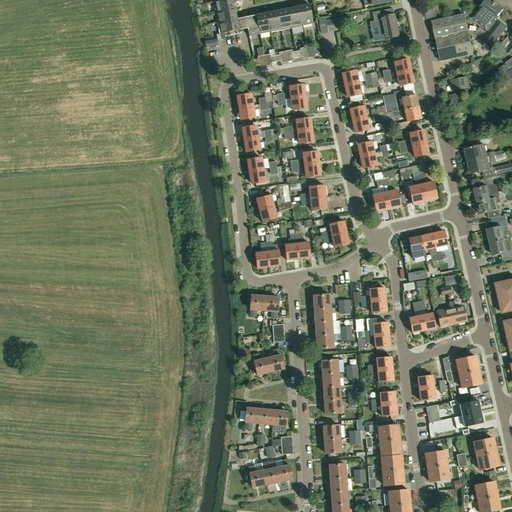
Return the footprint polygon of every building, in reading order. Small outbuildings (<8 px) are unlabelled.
[(226,0),(215,2),(217,13),(235,9),(234,3),(242,2),(242,0),(226,0)] [(502,9),(503,8),(492,0),(486,0),(472,18),(489,31),(480,42),(489,49),(506,28),(506,27),(506,26),(503,10),(502,9)] [(310,5),(299,7),(303,26),(313,24),(310,5)] [(299,7),(288,9),(292,28),(303,26),(299,7)] [(217,13),(219,24),(237,20),(235,9),(217,13)] [(288,9),(278,11),(282,30),(292,28),(288,9)] [(374,21),(369,22),(373,41),(385,39),(398,36),(394,15),(393,9),(372,13),(374,21)] [(278,11),(267,13),(271,32),(282,30),(278,11)] [(267,13),(257,16),(260,34),(271,32),(267,13)] [(474,54),(468,31),(465,15),(434,22),(442,61),(474,54)] [(246,18),(250,37),(260,34),(257,16),(246,18)] [(344,29),(343,26),(342,17),(326,20),(328,32),(344,29)] [(219,24),(221,34),(225,33),(239,31),(237,20),(219,24)] [(510,41),(506,38),(501,44),(505,47),(510,41)] [(205,41),(206,48),(218,45),(217,39),(205,41)] [(475,63),(480,68),(487,61),(482,57),(475,63)] [(408,59),(394,62),(397,74),(410,71),(408,59)] [(502,74),(509,68),(507,65),(506,66),(505,65),(499,69),(502,74)] [(355,71),(342,74),(345,86),(358,83),(356,71),(355,71)] [(370,74),(364,75),(365,81),(377,78),(375,71),(370,72),(370,74)] [(397,74),(391,76),(392,81),(398,79),(400,86),(413,83),(410,71),(397,74)] [(469,88),(467,77),(452,80),(454,91),(469,88)] [(358,83),(345,86),(348,97),(361,94),(358,83)] [(304,85),(290,86),(292,99),(305,97),(304,85)] [(389,91),(391,98),(400,95),(398,88),(389,91)] [(265,98),(258,99),(259,105),(266,104),(272,102),(273,102),(271,92),(264,93),(265,98)] [(448,95),(451,105),(459,103),(456,93),(448,95)] [(250,94),(237,96),(239,108),(252,106),(250,94)] [(415,95),(402,98),(405,110),(418,107),(415,95)] [(305,97),(292,99),(292,103),(293,111),(306,109),(305,97)] [(396,101),(384,104),(384,106),(386,114),(398,111),(397,105),(396,101)] [(252,106),(239,108),(241,120),(254,118),(253,111),(267,110),(273,109),(272,102),(266,104),(259,105),(259,106),(252,107),(252,106)] [(364,106),(350,109),(353,121),(366,118),(364,106)] [(377,110),(371,111),(372,117),(380,116),(386,114),(384,106),(380,107),(380,108),(376,109),(377,110)] [(418,107),(405,110),(407,122),(420,119),(418,107)] [(398,111),(386,114),(387,120),(399,117),(398,111)] [(310,118),(296,120),(298,132),(311,130),(310,118)] [(366,118),(353,121),(355,133),(369,130),(366,118)] [(422,124),(424,130),(432,127),(430,121),(422,124)] [(256,126),(242,128),(244,140),(258,138),(257,132),(256,126)] [(311,130),(298,132),(299,138),(300,144),(313,142),(311,130)] [(423,131),(410,134),(412,145),(425,143),(423,131)] [(258,138),(244,140),(246,152),(260,150),(258,138)] [(371,142),(358,144),(361,156),(374,154),(371,142)] [(425,143),(412,145),(415,157),(428,154),(425,143)] [(479,146),(465,149),(468,162),(486,158),(495,156),(494,152),(487,154),(485,145),(479,146)] [(399,148),(394,150),(396,157),(401,155),(400,154),(407,152),(406,147),(399,148)] [(317,152),(303,153),(305,166),(318,164),(317,152)] [(374,154),(361,156),(363,169),(376,166),(374,154)] [(469,168),(466,168),(468,175),(471,175),(493,170),(491,163),(496,162),(495,156),(486,158),(468,162),(469,168)] [(261,158),(248,160),(249,172),(263,170),(261,158)] [(509,173),(511,172),(511,162),(495,167),(497,176),(501,175),(509,173)] [(427,163),(417,166),(418,172),(424,170),(428,169),(427,163)] [(318,164),(305,166),(306,178),(320,176),(318,164)] [(263,170),(249,172),(251,184),(265,182),(263,170)] [(511,172),(509,173),(501,175),(503,183),(511,180),(511,172)] [(381,173),(366,176),(368,183),(376,182),(376,181),(382,180),(381,174),(381,173)] [(433,182),(421,185),(425,201),(437,198),(433,182)] [(475,190),(477,202),(506,196),(505,191),(499,192),(498,184),(475,190)] [(310,193),(300,194),(300,197),(300,200),(306,199),(310,199),(325,197),(324,185),(309,187),(310,193)] [(421,185),(409,188),(413,204),(425,201),(421,185)] [(397,191),(385,193),(388,209),(401,206),(397,191)] [(385,193),(373,196),(376,212),(388,209),(385,193)] [(271,195),(256,199),(259,211),(274,207),(271,195)] [(501,202),(507,200),(506,196),(477,202),(480,214),(496,211),(499,210),(498,204),(501,203),(501,202)] [(325,197),(310,199),(312,211),(326,209),(325,197)] [(274,207),(259,211),(262,222),(277,218),(274,207)] [(344,221),(329,224),(331,236),(346,233),(344,221)] [(502,227),(488,230),(491,243),(508,239),(511,238),(511,233),(507,234),(504,235),(502,227)] [(326,228),(320,229),(320,233),(321,233),(322,238),(328,237),(327,232),(327,231),(326,228)] [(444,232),(432,234),(435,247),(447,244),(444,232)] [(346,233),(331,236),(334,248),(349,244),(346,233)] [(432,234),(421,237),(424,249),(435,247),(432,234)] [(421,237),(409,239),(413,258),(425,255),(424,249),(421,237)] [(508,239),(491,243),(494,256),(507,253),(509,260),(511,259),(511,242),(511,238),(508,239)] [(309,243),(296,244),(298,259),(310,257),(309,243)] [(296,244),(284,246),(286,260),(298,259),(296,244)] [(261,253),(255,253),(257,268),(269,267),(267,252),(267,247),(261,248),(261,253)] [(278,251),(267,252),(269,267),(281,266),(279,251),(278,251)] [(415,272),(408,274),(409,281),(416,280),(415,272)] [(446,286),(457,284),(455,275),(444,277),(446,286)] [(511,367),(511,279),(495,284),(502,314),(511,311),(511,319),(504,322),(511,352),(511,351),(511,364),(511,367)] [(384,287),(370,289),(371,301),(385,300),(384,287)] [(353,293),(354,303),(357,303),(357,302),(360,302),(367,301),(366,296),(361,296),(360,292),(354,293),(353,293)] [(251,295),(250,310),(250,316),(256,316),(256,310),(264,310),(265,296),(251,295)] [(329,295),(314,296),(315,310),(330,308),(329,295)] [(265,296),(264,310),(271,311),(271,317),(276,318),(277,312),(278,298),(265,296)] [(385,300),(371,301),(372,313),(386,312),(385,300)] [(464,306),(454,308),(453,302),(449,302),(450,309),(454,324),(467,321),(464,306)] [(330,308),(315,310),(316,323),(331,321),(330,308)] [(437,312),(440,327),(454,324),(450,309),(437,312)] [(433,313),(421,316),(424,330),(436,328),(433,313)] [(409,318),(413,333),(424,330),(421,316),(409,318)] [(331,321),(316,323),(316,336),(332,334),(331,321)] [(387,322),(373,324),(374,336),(388,334),(387,322)] [(262,324),(261,335),(273,334),(272,331),(272,325),(262,324)] [(332,334),(316,336),(317,349),(324,349),(333,348),(332,334)] [(388,334),(374,336),(375,348),(389,346),(388,334)] [(275,357),(267,358),(270,372),(284,369),(281,355),(280,356),(279,349),(273,351),(275,357)] [(258,354),(253,355),(254,362),(257,375),(270,372),(267,358),(260,360),(258,354)] [(334,360),(321,361),(322,375),(338,373),(338,367),(337,360),(340,360),(340,355),(333,355),(334,360)] [(391,357),(376,358),(377,370),(392,369),(391,357)] [(442,359),(444,371),(450,370),(447,357),(442,359)] [(456,361),(458,374),(478,370),(475,357),(456,361)] [(418,377),(420,389),(434,387),(433,375),(436,375),(435,365),(421,367),(422,377),(418,377)] [(392,369),(377,370),(379,382),(393,381),(392,369)] [(478,370),(458,374),(461,388),(481,384),(478,370)] [(338,373),(322,375),(323,388),(339,386),(338,373)] [(339,386),(323,388),(324,401),(340,400),(339,386)] [(436,399),(434,387),(420,389),(421,401),(436,399)] [(394,392),(380,393),(381,405),(396,404),(394,392)] [(340,400),(324,401),(325,414),(341,413),(340,400)] [(478,400),(459,405),(462,416),(481,411),(478,400)] [(396,404),(381,405),(382,417),(397,416),(396,404)] [(426,407),(429,423),(440,421),(436,405),(426,407)] [(245,422),(245,429),(251,429),(251,423),(259,424),(260,409),(246,408),(245,422)] [(260,409),(259,424),(272,425),(273,410),(260,409)] [(273,410),(272,425),(280,426),(279,432),(285,433),(285,432),(285,426),(286,426),(287,412),(273,410)] [(481,411),(462,416),(465,427),(483,422),(481,411)] [(371,424),(379,424),(378,412),(369,412),(371,424)] [(398,425),(378,427),(380,441),(400,439),(398,425)] [(339,426),(323,427),(324,440),(340,439),(339,426)] [(257,434),(256,446),(262,446),(264,446),(265,435),(257,434)] [(360,438),(349,439),(350,445),(353,445),(353,449),(357,448),(357,447),(361,446),(366,446),(366,443),(365,438),(360,439),(360,438)] [(340,439),(324,440),(325,453),(341,453),(340,439)] [(400,439),(380,441),(381,455),(401,453),(400,439)] [(474,443),(476,456),(496,452),(493,439),(474,443)] [(272,446),(265,448),(267,459),(275,457),(272,446)] [(425,454),(427,468),(447,465),(445,451),(425,454)] [(496,452),(476,456),(479,470),(499,465),(496,452)] [(401,456),(381,458),(382,472),(402,470),(401,456)] [(283,467),(276,469),(278,482),(292,479),(289,466),(287,460),(281,461),(283,467)] [(345,464),(329,465),(330,479),(346,478),(345,464)] [(447,465),(427,468),(429,481),(449,479),(447,465)] [(254,466),(248,468),(249,474),(252,487),(265,485),(263,471),(255,473),(254,466)] [(276,469),(263,471),(265,485),(278,482),(276,469)] [(402,470),(382,472),(383,485),(403,483),(402,470)] [(346,478),(330,479),(331,492),(347,491),(346,478)] [(454,481),(454,490),(462,489),(461,480),(454,481)] [(475,486),(478,500),(497,496),(494,482),(475,486)] [(439,502),(452,501),(451,490),(438,491),(439,502)] [(347,491),(331,492),(332,505),(348,504),(347,491)] [(409,491),(389,493),(390,506),(410,504),(409,491)] [(478,500),(480,511),(486,511),(500,509),(497,496),(478,500)]
